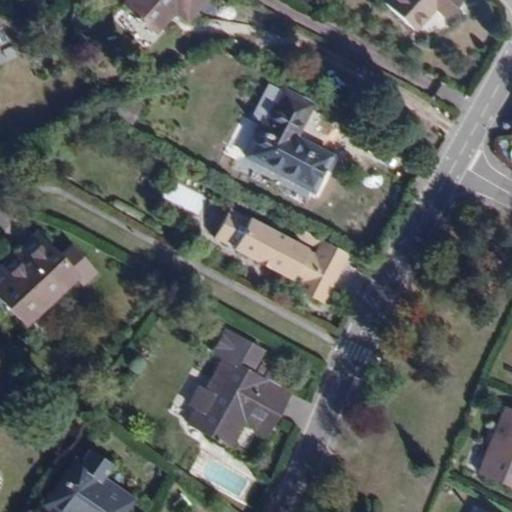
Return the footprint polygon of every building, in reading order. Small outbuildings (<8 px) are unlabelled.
[(183,22),(203,0),(125,0),(122,4),(154,33),(173,12),(183,22)] [(444,15),(458,0),(387,0),(384,3),(414,31),(435,8),(444,15)] [(333,157),(296,137),(313,105),(283,88),(281,92),(268,84),(251,118),(262,124),(245,157),(314,194),(333,157)] [(251,215),(233,205),(217,233),(236,244),(235,245),(292,276),(293,275),(302,280),(298,286),(324,301),(351,253),(312,231),(307,240),(320,247),(317,252),(309,247),(309,246),(252,214),(251,215)] [(307,240),(312,231),(303,226),(299,235),(307,240)] [(43,242),(36,235),(2,267),(8,273),(43,242)] [(0,294),(26,322),(75,276),(43,242),(8,273),(2,267),(0,269),(0,294)] [(217,354),(226,359),(207,392),(200,388),(190,405),(197,410),(190,424),(231,447),(245,423),(253,408),(275,420),(290,394),(281,390),(287,378),(256,361),(261,350),(229,332),(217,354)] [(267,435),(275,420),(253,408),(245,423),(267,435)] [(511,411),(505,409),(478,473),(511,487),(511,411)] [(81,465),(79,463),(51,503),(64,511),(75,511),(119,511),(129,499),(104,481),(115,464),(93,448),(81,465)]
